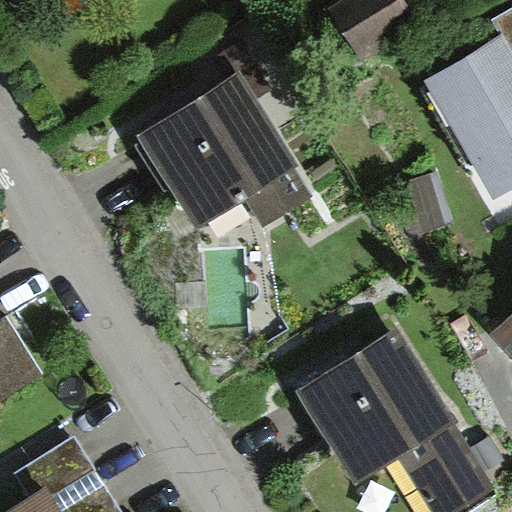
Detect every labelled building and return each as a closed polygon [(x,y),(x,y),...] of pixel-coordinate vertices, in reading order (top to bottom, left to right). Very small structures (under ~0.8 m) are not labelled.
[(404,5),(413,0),(345,0),(324,13),(353,62),(415,25),(404,5)] [(511,197),(511,12),(493,24),(503,40),(422,89),(494,209),(511,197)] [(296,174),(301,171),(244,81),(196,111),(138,147),(196,239),(247,207),(264,233),(313,202),(296,174)] [(0,401),(49,369),(6,304),(0,308),(0,401)] [(511,356),(511,317),(493,336),(511,356)] [(456,418),(397,321),(296,381),(356,480),(397,455),(431,511),(471,511),(497,497),(452,421),(456,418)] [(27,484),(0,500),(0,511),(126,511),(74,429),(15,466),(27,484)]
